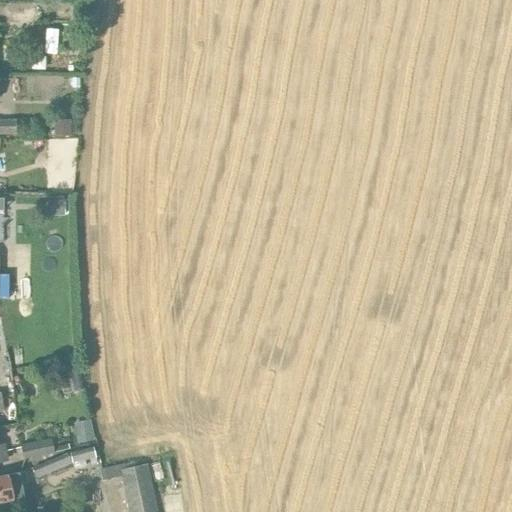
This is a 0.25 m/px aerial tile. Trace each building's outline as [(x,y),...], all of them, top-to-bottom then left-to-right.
[(13,8),(13,22),(34,24),(35,9),(13,8)] [(54,119),(53,136),(70,136),(71,120),(54,119)] [(0,134),(15,135),(15,120),(0,120),(0,134)] [(64,198),(45,199),(46,216),(65,215),(64,198)] [(77,365),(66,368),(72,392),(72,393),(83,390),(77,365)] [(90,423),(80,426),(83,442),(94,439),(90,423)] [(25,450),(27,461),(55,455),(52,444),(25,450)] [(95,459),(94,448),(68,454),(31,469),(35,479),(71,464),(95,459)] [(157,511),(147,464),(120,470),(128,511),(157,511)] [(19,472),(0,476),(0,501),(25,497),(19,472)]
